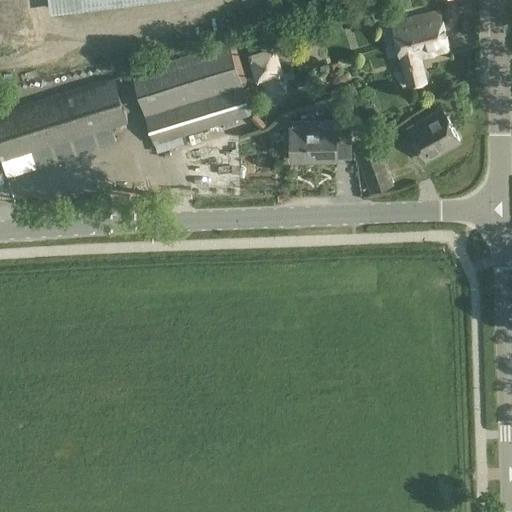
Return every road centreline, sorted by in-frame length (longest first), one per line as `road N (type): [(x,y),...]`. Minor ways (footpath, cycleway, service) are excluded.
road 1 (tertiary): [(0,231),(499,208)]
road 2 (tertiary): [(510,477),(499,208)]
road 3 (tertiary): [(499,208),(500,0)]
